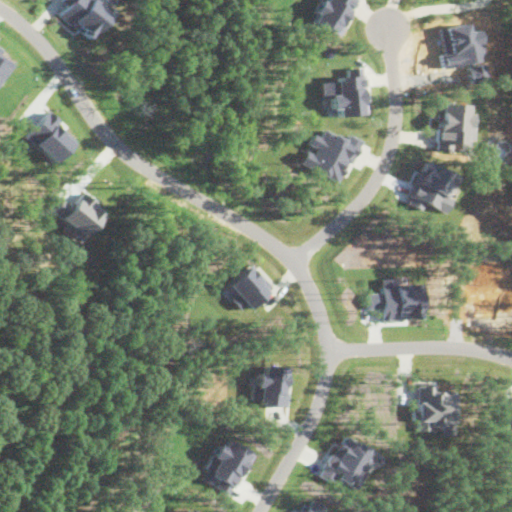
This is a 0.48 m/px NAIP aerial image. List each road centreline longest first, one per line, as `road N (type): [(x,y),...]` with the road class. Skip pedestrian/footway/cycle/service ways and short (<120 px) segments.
road 1 (residential): [(256,511),(319,394),(327,353),(309,284),(292,256),(141,165),(96,121),(49,51),(0,5)]
road 2 (residential): [(292,256),(348,211),(382,167),(395,111),(387,19)]
road 3 (residential): [(327,353),(428,344),(511,356)]
